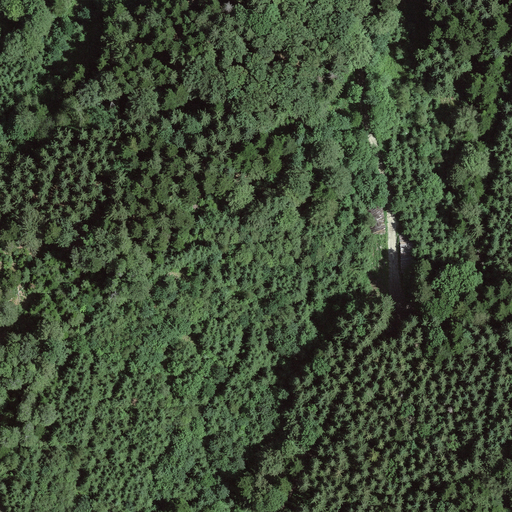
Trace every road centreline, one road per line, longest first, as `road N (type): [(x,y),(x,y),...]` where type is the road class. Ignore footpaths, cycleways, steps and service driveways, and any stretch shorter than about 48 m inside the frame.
road 1 (track): [(269,511),(392,324),(430,312),(511,318)]
road 2 (track): [(380,0),(361,89),(385,178),(404,315)]
